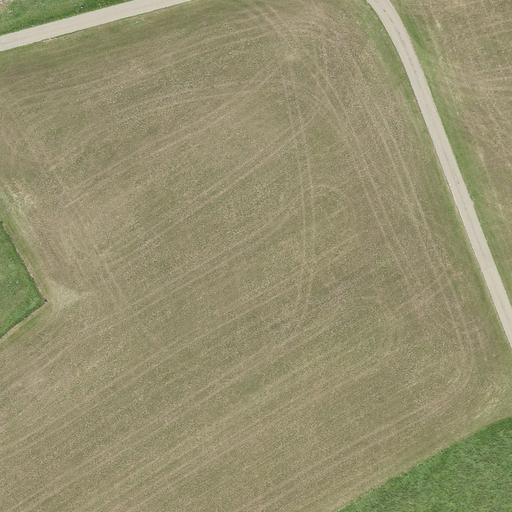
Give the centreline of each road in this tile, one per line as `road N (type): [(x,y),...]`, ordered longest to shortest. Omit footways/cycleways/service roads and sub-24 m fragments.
road 1 (track): [(383,0),(411,51),(511,316)]
road 2 (track): [(0,40),(160,0)]
